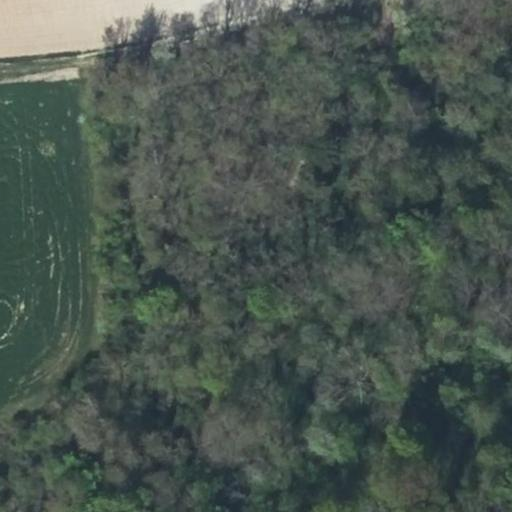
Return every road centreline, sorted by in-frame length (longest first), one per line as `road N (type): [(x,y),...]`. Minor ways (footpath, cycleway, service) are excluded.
road 1 (track): [(70,52),(75,417),(66,511)]
road 2 (track): [(0,54),(70,52),(321,0)]
